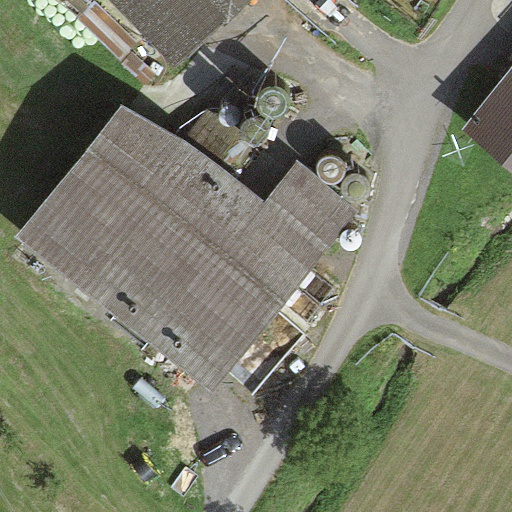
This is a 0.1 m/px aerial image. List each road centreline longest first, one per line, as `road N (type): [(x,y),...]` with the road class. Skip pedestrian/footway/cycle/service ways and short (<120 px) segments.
road 1 (residential): [(374,282),(236,511)]
road 2 (residential): [(435,74),(374,282)]
road 3 (residential): [(511,359),(374,282)]
